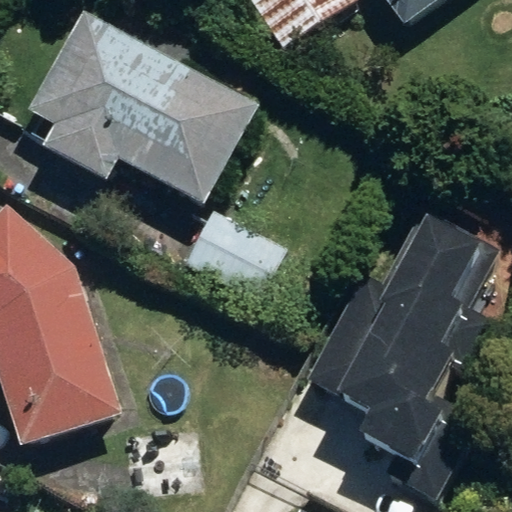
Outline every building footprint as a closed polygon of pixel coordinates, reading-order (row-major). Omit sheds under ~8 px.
[(258,0),(256,1),(294,60),(368,12),(360,0),(258,0)] [(394,0),(421,36),(471,0),(394,0)] [(272,115),(93,20),(39,121),(65,136),(53,158),(119,192),(130,170),(218,217),(272,115)] [(0,357),(33,460),(136,425),(86,278),(18,215),(0,234),(0,357)] [(224,220),(194,275),(267,314),(297,259),(224,220)] [(392,294),(374,285),(316,393),(384,429),(374,448),(435,481),(463,428),(444,418),(465,378),(475,383),(502,332),(471,315),(488,284),(494,287),(509,261),(432,220),(392,294)] [(203,424),(130,432),(139,505),(211,497),(203,424)]
